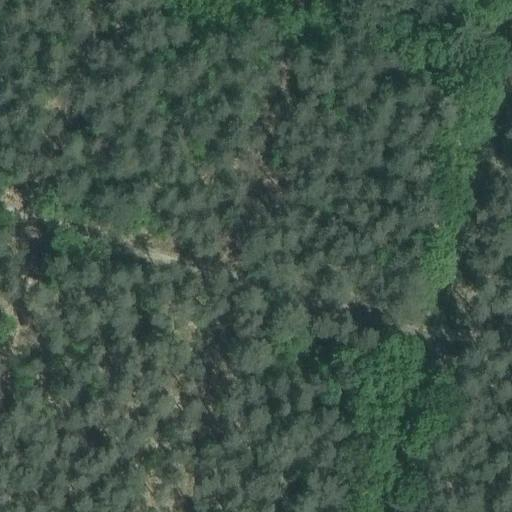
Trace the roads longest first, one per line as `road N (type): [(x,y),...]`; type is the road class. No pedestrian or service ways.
road 1 (track): [(433,334),(0,194)]
road 2 (track): [(433,334),(511,22)]
road 3 (track): [(391,511),(433,334)]
